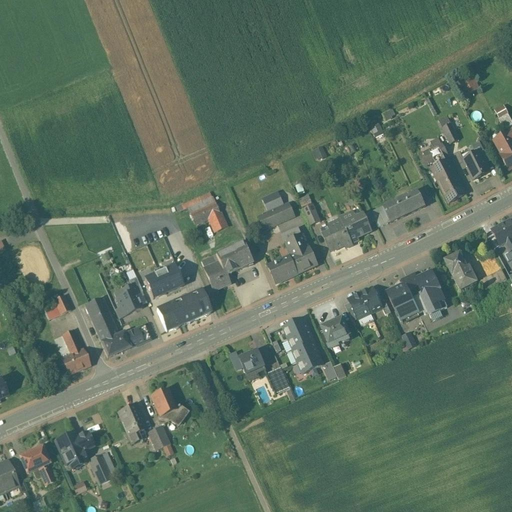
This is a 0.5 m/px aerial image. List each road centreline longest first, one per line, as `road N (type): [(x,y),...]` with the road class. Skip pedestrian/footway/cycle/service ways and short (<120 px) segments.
road 1 (secondary): [(511,198),(192,346)]
road 2 (unclassified): [(105,383),(0,129)]
road 3 (unclassified): [(268,511),(192,346)]
